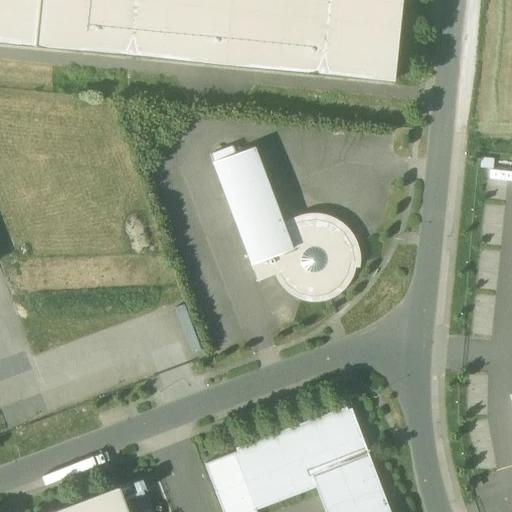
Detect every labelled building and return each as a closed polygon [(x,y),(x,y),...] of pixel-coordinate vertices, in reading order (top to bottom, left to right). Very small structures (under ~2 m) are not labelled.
[(0,0),(0,44),(392,83),(400,0),(0,0)] [(257,282),(279,274),(298,267),(284,229),(254,149),(235,156),(232,147),(209,156),(257,282)] [(299,223),(284,229),(298,267),(279,274),(283,281),(287,286),(291,290),(295,292),(301,295),(310,297),(317,297),(323,296),(332,292),(338,287),(345,278),(348,272),(349,263),(353,263),(353,254),(350,245),(344,235),(336,228),(328,224),(317,221),(308,221),(299,223)] [(388,511),(350,409),(232,454),(253,510),(255,510),(322,484),(326,493),(323,495),(329,511),(328,511),(388,511)] [(255,511),(255,510),(253,510),(232,454),(204,464),(217,499),(221,511),(255,511)] [(125,511),(117,488),(53,511),(125,511)]
